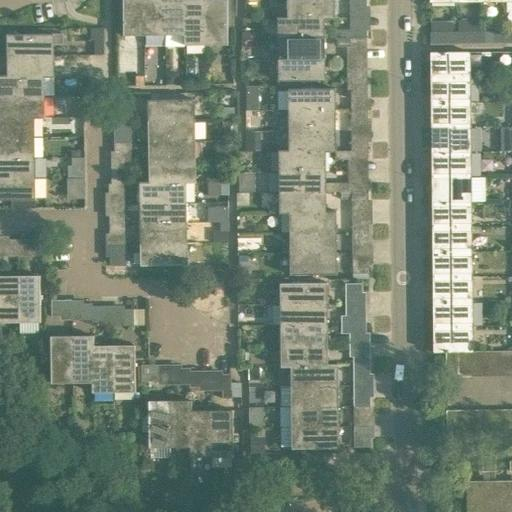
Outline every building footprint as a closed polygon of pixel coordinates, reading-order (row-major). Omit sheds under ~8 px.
[(145,35),(144,0),(123,0),(123,36),(145,35)] [(165,35),(164,0),(144,0),(145,35),(165,35)] [(164,0),(165,35),(184,35),(186,35),(185,0),(164,0)] [(206,46),(205,0),(185,0),(186,35),(184,35),(184,46),(206,46)] [(236,18),(235,0),(205,0),(206,46),(228,45),(227,28),(233,28),(233,18),(236,18)] [(286,0),(286,16),(286,18),(322,17),(322,19),(333,19),(333,0),(286,0)] [(276,39),(322,38),(322,19),(322,17),(286,18),(286,16),(276,16),(276,39)] [(335,38),(348,38),(365,38),(365,29),(335,29),(335,38)] [(506,31),(481,32),(481,44),(506,43),(506,31)] [(430,44),(456,44),(456,32),(430,32),(430,44)] [(481,32),(456,32),(456,44),(481,44),(481,32)] [(7,35),(8,56),(54,56),(54,34),(7,35)] [(276,59),(322,59),(322,38),(276,39),(276,59)] [(365,46),(365,38),(348,38),(348,46),(365,46)] [(430,53),(430,78),(469,78),(469,52),(430,53)] [(54,56),(8,56),(8,75),(8,77),(44,76),(44,79),(54,79),(54,56)] [(323,80),(322,59),(276,59),(276,80),(323,80)] [(365,70),(358,69),(346,69),(346,84),(365,84),(365,70)] [(165,73),(166,86),(178,85),(178,78),(173,73),(165,73)] [(0,97),(44,97),(44,79),(44,76),(8,77),(8,75),(0,74),(0,97)] [(135,77),(135,86),(144,86),(144,77),(135,77)] [(469,78),(430,78),(430,103),(469,103),(469,78)] [(366,98),(365,90),(365,84),(346,84),(347,90),(349,90),(349,98),(366,98)] [(246,86),(246,108),(257,108),(256,85),(246,86)] [(287,89),(287,109),(334,108),(334,88),(287,89)] [(44,97),(0,97),(0,118),(34,118),(34,120),(44,120),(44,97)] [(148,101),(148,123),(195,122),(195,100),(148,101)] [(469,103),(430,103),(431,128),(470,127),(469,103)] [(130,113),(130,104),(114,105),(114,111),(114,114),(130,113)] [(73,117),(83,116),(83,106),(73,106),(73,117)] [(234,108),(222,108),(222,119),(234,119),(234,108)] [(334,108),(287,109),(287,130),(335,129),(334,108)] [(349,117),(366,117),(366,108),(349,108),(349,117)] [(0,138),(34,138),(34,120),(34,118),(0,118),(0,138)] [(195,122),(148,123),(148,143),(195,142),(195,122)] [(470,127),(431,128),(431,153),(470,153),(470,127)] [(335,129),(287,130),(288,149),(324,149),(324,151),(335,151),(335,129)] [(114,135),(114,143),(130,143),(130,135),(114,135)] [(34,138),(0,138),(0,158),(35,158),(34,138)] [(349,140),(349,149),(366,149),(366,140),(349,140)] [(195,142),(148,143),(148,163),(195,162),(195,142)] [(130,153),(130,143),(114,143),(114,153),(130,153)] [(324,170),(324,151),(324,149),(288,149),(277,149),(277,171),(324,170)] [(366,149),(349,149),(350,151),(334,151),(334,159),(366,159),(366,149)] [(217,161),(228,160),(228,152),(217,152),(217,161)] [(470,153),(431,153),(431,178),(470,178),(470,153)] [(84,177),(84,157),(81,157),(72,157),(72,165),(68,165),(68,178),(84,177)] [(35,158),(0,158),(0,179),(35,179),(35,158)] [(195,162),(148,163),(149,183),(149,184),(186,184),(186,185),(196,184),(195,162)] [(366,183),(350,183),(324,183),(324,170),(277,171),(278,192),(366,191),(366,183)] [(111,177),(111,185),(124,186),(128,186),(128,176),(111,177)] [(470,178),(431,178),(431,202),(470,202),(470,178)] [(35,200),(35,179),(0,179),(0,200),(11,200),(35,200)] [(186,205),(186,185),(186,184),(149,184),(149,183),(139,183),(139,205),(186,205)] [(208,196),(228,196),(228,183),(208,183),(208,196)] [(125,194),(124,186),(111,185),(108,185),(108,195),(125,194)] [(325,211),(325,210),(325,193),(350,192),(350,200),(367,199),(366,191),(278,192),(278,205),(269,205),(269,213),(288,213),(288,212),(325,211)] [(35,200),(11,200),(11,208),(35,208),(35,200)] [(470,202),(431,202),(431,228),(471,228),(470,202)] [(140,226),(187,225),(186,205),(139,205),(140,226)] [(220,223),(228,223),(228,207),(208,208),(208,223),(220,223)] [(288,212),(288,213),(288,233),(336,232),(336,210),(325,210),(325,211),(288,212)] [(108,218),(109,226),(125,226),(125,218),(108,218)] [(220,231),(228,231),(228,223),(220,223),(220,231)] [(351,224),(351,232),(367,232),(367,223),(351,224)] [(140,246),(187,245),(187,225),(140,226),(140,246)] [(125,235),(125,226),(109,226),(109,235),(125,235)] [(471,228),(431,228),(432,253),(471,252),(471,228)] [(289,253),(336,252),(336,232),(288,233),(289,253)] [(367,240),(367,232),(351,232),(351,241),(367,240)] [(9,255),(19,255),(18,239),(9,240),(9,255)] [(39,255),(39,239),(29,239),(29,255),(39,255)] [(188,266),(187,245),(140,246),(141,267),(188,266)] [(336,273),(336,252),(289,253),(289,274),(336,273)] [(471,252),(432,253),(432,277),(471,277),(471,252)] [(247,257),(238,257),(238,268),(247,267),(247,257)] [(126,266),(126,258),(109,259),(109,267),(126,266)] [(351,279),(368,279),(367,272),(367,264),(351,264),(351,279)] [(0,275),(0,323),(20,323),(19,275),(0,275)] [(40,275),(19,275),(20,323),(41,323),(40,275)] [(471,277),(432,277),(432,303),(471,302),(471,277)] [(279,282),(279,305),(326,304),(325,282),(279,282)] [(345,292),(361,292),(361,283),(345,283),(345,292)] [(51,315),(60,315),(60,299),(56,299),(51,299),(51,315)] [(471,302),(432,303),(433,327),(472,326),(471,302)] [(83,320),(92,320),(93,307),(93,303),(83,303),(83,320)] [(326,304),(279,305),(279,325),(326,324),(326,304)] [(101,307),(93,307),(92,320),(92,322),(101,322),(101,307)] [(125,309),(125,325),(134,325),(134,309),(125,309)] [(341,316),(341,324),(366,324),(366,315),(341,316)] [(326,324),(279,325),(279,345),(326,345),(326,324)] [(366,332),(366,324),(341,324),(341,333),(366,332)] [(468,352),(472,351),(472,326),(433,327),(433,352),(445,352),(457,352),(468,352)] [(53,383),(74,383),(73,336),(52,337),(53,383)] [(74,383),(92,382),(94,382),(93,347),(95,347),(94,336),(73,336),(74,383)] [(290,366),(326,364),(326,345),(279,345),(280,366),(290,366)] [(114,393),(113,346),(95,347),(93,347),(94,382),(92,382),(93,393),(114,393)] [(135,346),(113,346),(114,393),(136,392),(135,346)] [(468,352),(468,375),(479,375),(479,351),(472,351),(468,352)] [(479,351),(479,375),(491,375),(491,351),(479,351)] [(491,351),(491,375),(504,375),(504,351),(491,351)] [(445,376),(457,376),(457,352),(445,352),(445,376)] [(457,352),(457,376),(468,375),(468,352),(457,352)] [(352,356),(353,365),(369,365),(369,356),(352,356)] [(326,364),(290,366),(290,387),(337,386),(337,364),(326,364)] [(141,366),(141,382),(158,382),(158,365),(149,366),(141,366)] [(369,374),(369,365),(353,365),(353,374),(369,374)] [(248,367),(248,379),(259,379),(259,367),(248,367)] [(180,386),(189,386),(190,372),(190,369),(180,369),(180,386)] [(198,372),(190,372),(189,386),(189,388),(199,389),(198,372)] [(232,375),(222,375),(222,399),(242,397),(241,381),(232,382),(232,375)] [(291,407),(338,406),(337,386),(290,387),(291,407)] [(354,398),(354,406),(370,406),(370,397),(354,398)] [(150,448),(172,448),(171,401),(150,402),(150,448)] [(172,448),(190,448),(191,448),(191,412),(192,412),(192,401),(171,401),(172,448)] [(283,428),(291,428),(338,427),(338,406),(291,407),(283,407),(283,428)] [(370,414),(370,406),(354,406),(354,415),(370,414)] [(262,408),(248,408),(249,428),(262,428),(262,408)] [(233,411),(211,412),(212,458),(234,457),(233,411)] [(446,436),(458,436),(458,411),(446,412),(446,436)] [(458,411),(458,436),(469,435),(469,411),(458,411)] [(469,411),(469,435),(480,435),(480,411),(469,411)] [(480,411),(480,435),(492,435),(492,411),(480,411)] [(492,411),(492,435),(505,435),(504,411),(492,411)] [(212,458),(211,412),(192,412),(191,412),(191,448),(190,448),(190,458),(212,458)] [(73,427),(73,435),(82,435),(82,427),(73,427)] [(338,447),(338,427),(291,428),(291,448),(338,447)] [(354,447),(370,446),(370,438),(354,438),(354,447)] [(264,439),(250,439),(250,453),(264,453),(264,439)] [(495,472),(494,461),(481,462),(482,472),(495,472)] [(280,480),(280,493),(304,493),(304,480),(280,480)] [(466,484),(466,511),(495,511),(495,481),(494,481),(494,484),(483,484),(483,481),(482,481),(482,482),(467,482),(466,482),(466,484)] [(495,481),(495,511),(511,511),(511,483),(511,484),(511,481),(510,481),(510,482),(495,482),(495,481)]
